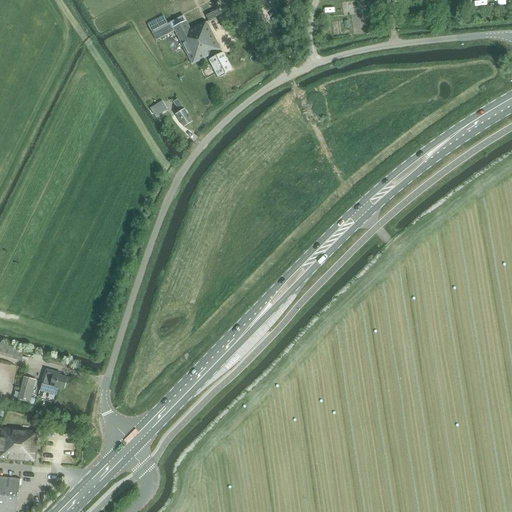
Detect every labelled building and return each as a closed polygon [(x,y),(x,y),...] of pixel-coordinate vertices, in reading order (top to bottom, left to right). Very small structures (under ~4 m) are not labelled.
[(164,16),(147,24),(156,40),(175,31),(192,65),(208,56),(210,60),(222,53),(206,22),(198,26),(198,25),(190,29),(183,16),(168,24),(164,16)] [(222,53),(210,60),(218,76),(219,76),(221,76),(224,74),(225,73),(231,70),(226,59),(226,58),(225,55),(223,55),(222,53)] [(173,102),(179,112),(175,115),(184,127),(192,122),(184,109),(183,110),(178,100),(173,102)] [(166,109),(162,103),(161,102),(150,108),(154,116),(166,109)] [(0,354),(20,361),(24,350),(0,342),(0,354)] [(47,369),(43,384),(42,384),(40,391),(57,395),(58,389),(63,390),(67,378),(60,376),(61,373),(47,369)] [(24,377),(18,399),(21,400),(19,405),(28,407),(29,402),(30,402),(36,380),(24,377)] [(0,441),(1,441),(0,449),(0,459),(34,462),(36,433),(0,430),(0,429),(0,441)] [(0,511),(13,511),(15,498),(16,498),(18,480),(0,478),(0,511)]
